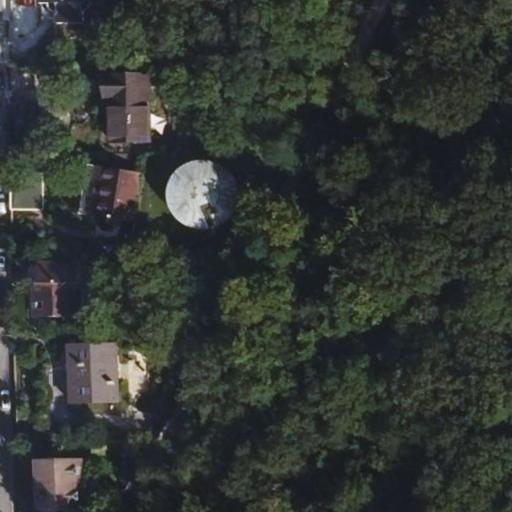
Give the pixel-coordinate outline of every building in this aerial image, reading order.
[(100,6),(99,0),(40,0),(40,8),(41,7),(58,7),(58,23),(59,27),(82,26),(82,6),(100,6)] [(58,23),(58,7),(41,7),(41,11),(42,13),(44,17),(46,19),(50,22),(54,23),(58,23)] [(110,102),(110,142),(150,142),(150,74),(106,75),(106,102),(110,102)] [(240,196),(240,192),(239,187),(237,183),(236,179),(233,176),(230,172),(227,169),(224,167),(220,165),(216,163),(212,162),(207,161),(203,161),(198,162),(194,163),(190,165),(186,167),(183,169),(180,172),(177,176),(174,179),(173,183),(171,187),(170,192),(170,196),(170,200),(171,205),(173,209),(174,213),(177,216),(180,220),(183,223),(186,225),(190,227),(194,229),(198,230),(203,231),(207,231),(211,230),(216,229),(220,227),(224,225),(227,223),(230,220),(233,216),(235,213),(237,209),(239,205),(239,200),(240,196)] [(40,211),(40,175),(21,175),(21,167),(11,167),(11,185),(12,211),(40,211)] [(94,217),(99,183),(104,184),(107,171),(90,168),(81,214),(94,217)] [(134,223),(141,177),(107,171),(104,184),(99,183),(94,217),(134,223)] [(79,318),(79,263),(38,264),(39,318),(79,318)] [(116,402),(115,347),(71,348),(71,367),(79,367),(80,403),(116,402)] [(80,403),(79,367),(71,367),(72,403),(80,403)] [(38,462),(39,511),(83,511),(82,461),(38,462)]
